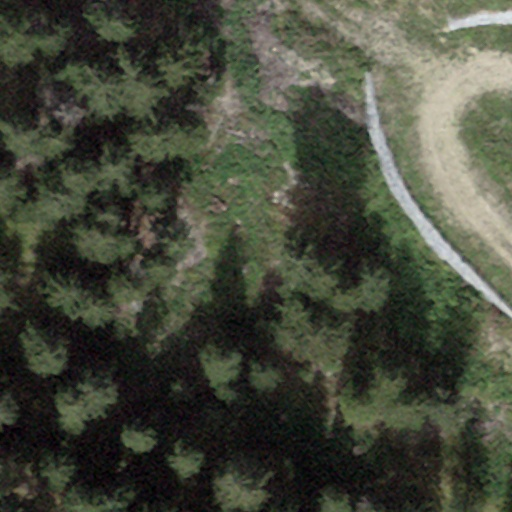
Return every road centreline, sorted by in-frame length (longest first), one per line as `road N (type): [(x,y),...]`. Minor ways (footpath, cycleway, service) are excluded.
road 1 (track): [(511,246),(423,142),(418,94),(439,65)]
road 2 (track): [(335,0),(439,65)]
